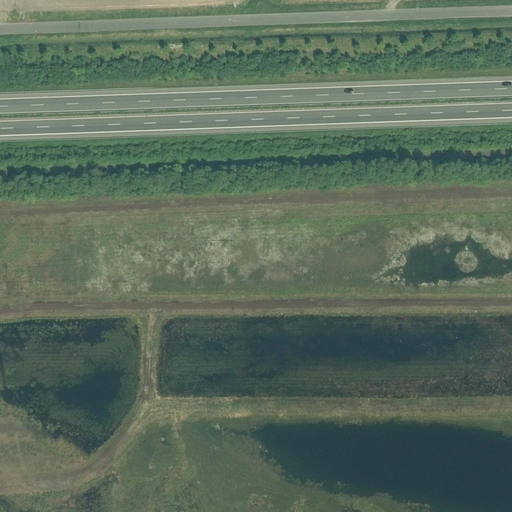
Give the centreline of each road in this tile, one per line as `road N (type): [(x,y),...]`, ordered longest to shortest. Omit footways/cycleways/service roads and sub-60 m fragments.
road 1 (trunk): [(0,130),(511,111)]
road 2 (unclassified): [(0,30),(511,11)]
road 3 (trunk): [(511,89),(0,107)]
